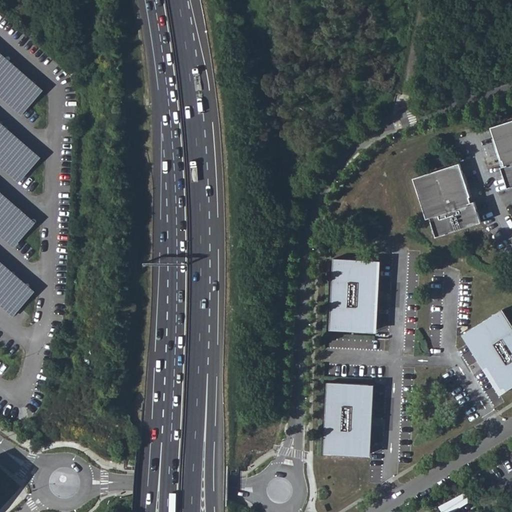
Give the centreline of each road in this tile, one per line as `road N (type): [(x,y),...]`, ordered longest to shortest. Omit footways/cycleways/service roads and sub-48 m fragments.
road 1 (tertiary): [(511,84),(376,131),(324,182),(305,240),(296,414),(284,471)]
road 2 (trunk): [(154,0),(174,167),(171,433)]
road 3 (trunk): [(199,328),(197,158),(178,0)]
road 4 (trunk): [(209,511),(212,345),(199,328)]
road 5 (trunk): [(191,511),(199,328)]
road 6 (tertiary): [(87,478),(261,491)]
road 7 (residential): [(511,425),(375,511)]
